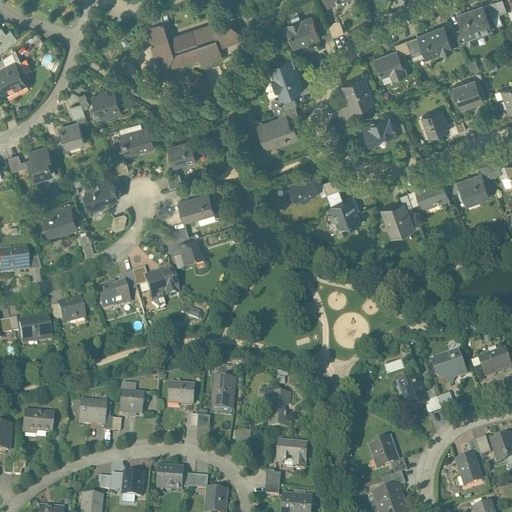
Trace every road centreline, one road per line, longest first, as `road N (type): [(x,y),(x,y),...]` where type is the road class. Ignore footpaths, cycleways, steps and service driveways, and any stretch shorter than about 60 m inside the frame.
road 1 (residential): [(444,0),(356,45),(334,68),(321,89),(318,125),(331,151),(365,173),(385,174),(511,134)]
road 2 (residential): [(6,511),(22,490),(64,465),(153,446),(219,460),(241,482),(248,511)]
road 3 (residential): [(0,297),(34,292),(104,260),(152,203)]
road 4 (residential): [(427,511),(426,466),(438,441),(463,423),(511,409)]
road 5 (residential): [(77,41),(39,120),(0,138)]
